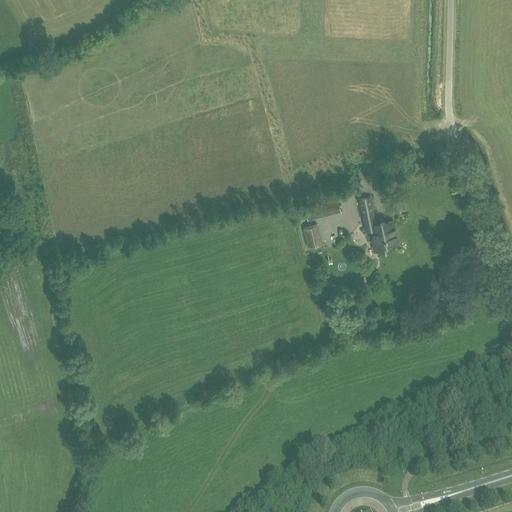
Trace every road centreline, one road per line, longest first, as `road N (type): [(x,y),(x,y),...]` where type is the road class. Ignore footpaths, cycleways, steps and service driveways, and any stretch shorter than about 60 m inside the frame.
road 1 (unclassified): [(511,320),(448,114),(449,0)]
road 2 (unknown): [(456,146),(386,166),(353,216)]
